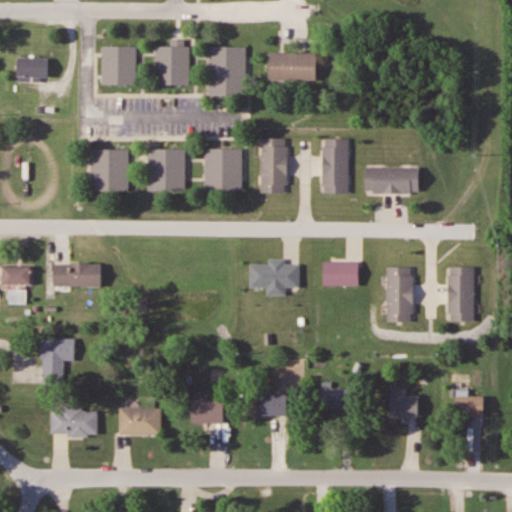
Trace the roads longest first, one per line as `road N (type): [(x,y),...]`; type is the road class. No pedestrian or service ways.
road 1 (residential): [(36,490),(69,477),(511,480)]
road 2 (residential): [(474,225),(0,218)]
road 3 (residential): [(296,10),(0,12)]
